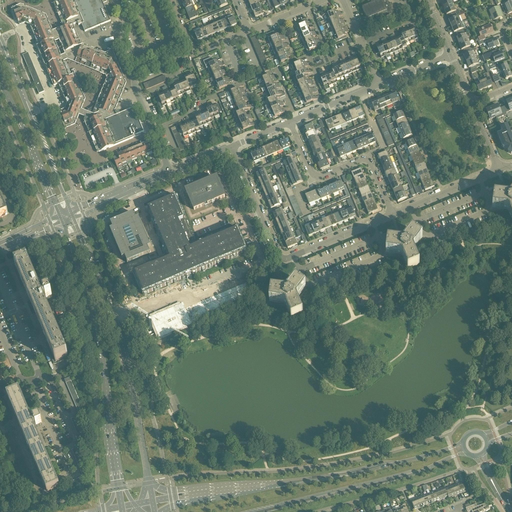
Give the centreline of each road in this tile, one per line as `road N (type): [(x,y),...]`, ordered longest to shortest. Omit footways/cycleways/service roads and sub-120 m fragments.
road 1 (tertiary): [(463,441),(358,473),(182,496)]
road 2 (secondary): [(147,474),(126,361),(73,217)]
road 3 (secondary): [(62,222),(94,321),(116,475)]
road 4 (tertiary): [(262,511),(467,453)]
road 5 (residential): [(136,205),(104,224),(139,308),(206,285)]
road 6 (secondary): [(70,210),(0,42)]
road 7 (residential): [(391,214),(366,156),(313,176),(289,123)]
road 8 (residential): [(39,378),(50,378),(76,442),(59,449),(30,379)]
road 9 (secondary): [(0,78),(59,215)]
road 10 (residential): [(245,219),(219,174),(136,205)]
road 11 (residential): [(279,257),(391,214)]
